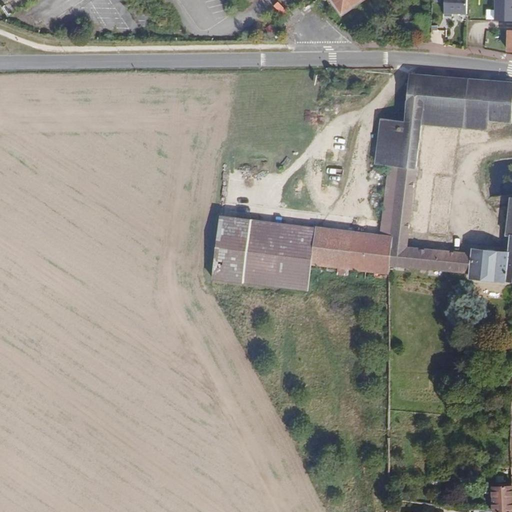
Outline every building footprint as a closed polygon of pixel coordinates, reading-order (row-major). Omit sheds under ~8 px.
[(284,17),(289,12),(279,0),(274,5),(284,17)] [(336,0),(344,12),(361,0),(336,0)] [(465,14),(465,0),(443,0),(443,14),(465,14)] [(511,0),(494,0),(494,21),(511,21),(511,0)] [(385,233),(384,237),(380,236),(278,223),(277,233),(313,238),(309,265),(312,265),(389,274),(390,264),(471,273),(473,254),(407,248),(422,124),(423,115),(431,115),(434,76),(410,75),(406,122),(382,119),(377,163),(389,165),(401,166),(393,234),(385,233)] [(431,115),(488,120),(511,122),(511,83),(434,76),(431,115)] [(488,120),(431,115),(423,115),(422,124),(487,129),(488,120)] [(389,165),(380,236),(384,237),(385,233),(393,234),(401,166),(389,165)] [(471,277),(511,281),(511,196),(511,197),(507,236),(511,236),(509,253),(474,250),(473,254),(471,273),(471,277)] [(244,283),(252,219),(222,215),(213,279),(244,283)] [(244,283),(308,291),(312,265),(309,265),(313,238),(277,233),(278,223),(252,219),(244,283)] [(511,511),(511,486),(492,487),(493,511),(511,511)] [(433,511),(434,505),(425,503),(423,511),(433,511)]
